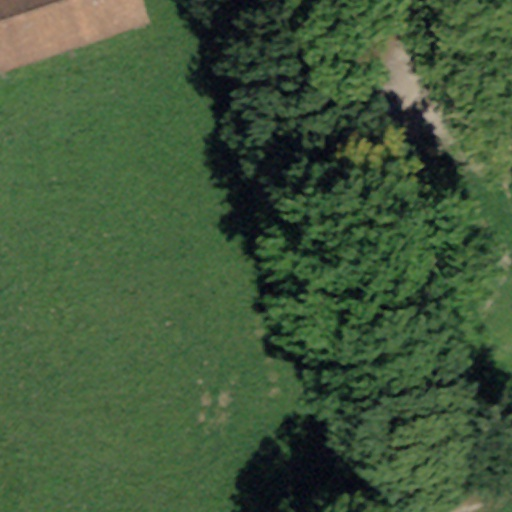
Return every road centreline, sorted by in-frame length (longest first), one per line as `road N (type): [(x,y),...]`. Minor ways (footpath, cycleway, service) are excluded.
road 1 (track): [(371,511),(226,0)]
road 2 (track): [(370,507),(437,509),(511,480)]
